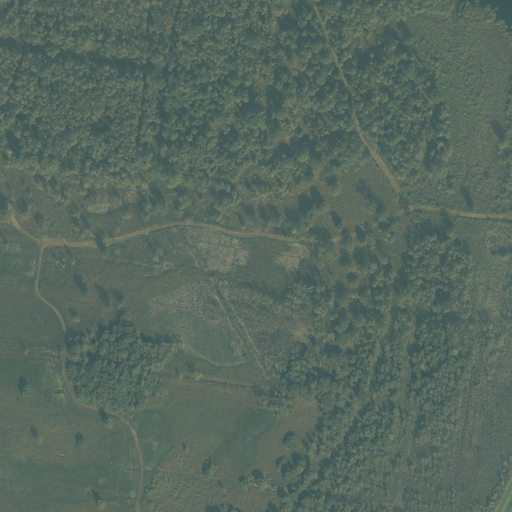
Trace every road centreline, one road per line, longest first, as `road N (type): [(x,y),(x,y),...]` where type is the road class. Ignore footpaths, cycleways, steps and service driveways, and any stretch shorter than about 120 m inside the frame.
road 1 (track): [(137,511),(140,464),(129,428),(80,405),(66,383),(61,321),(36,292),(43,244),(103,243),(172,224),(322,242),(408,208),(511,219)]
road 2 (track): [(408,208),(366,145),(313,0)]
